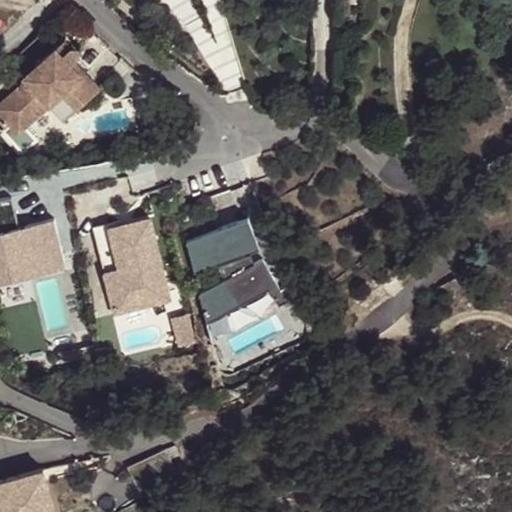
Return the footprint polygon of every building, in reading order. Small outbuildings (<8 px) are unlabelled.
[(68,45),(60,35),(16,73),(19,76),(0,92),(0,118),(10,130),(48,97),(62,85),(76,101),(99,81),(77,55),(78,54),(79,52),(79,51),(80,50),(79,48),(79,46),(78,45),(76,44),(75,43),(73,43),(71,43),(69,44),(68,45)] [(62,113),(76,101),(62,85),(48,97),(62,113)] [(0,198),(0,282),(33,275),(31,268),(67,260),(56,218),(21,226),(14,195),(0,198)] [(111,226),(96,229),(106,271),(108,278),(116,312),(154,302),(151,291),(170,287),(152,216),(111,226)] [(261,248),(250,216),(188,240),(196,272),(223,268),(229,282),(201,292),(209,322),(271,288),(273,287),(280,298),(277,299),(280,305),(289,300),(264,257),(251,264),(247,253),(261,248)] [(151,291),(154,302),(172,298),(170,287),(151,291)] [(271,288),(277,299),(280,298),(273,287),(271,288)] [(130,465),(140,487),(183,466),(172,444),(130,465)] [(56,511),(76,502),(53,458),(5,484),(0,483),(0,511),(56,511)]
